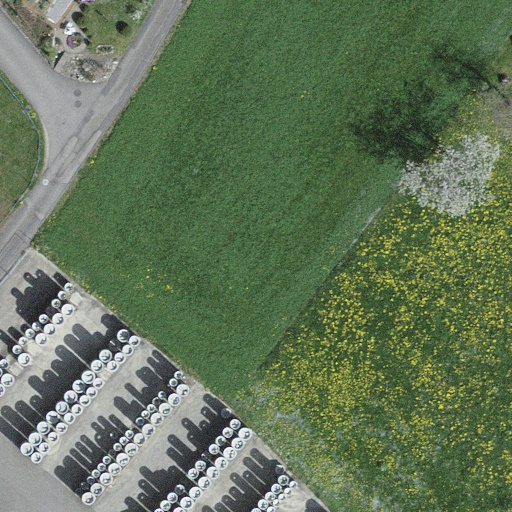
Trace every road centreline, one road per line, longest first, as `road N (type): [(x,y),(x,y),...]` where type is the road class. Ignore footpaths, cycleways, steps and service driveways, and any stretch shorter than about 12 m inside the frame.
road 1 (residential): [(170,0),(87,137)]
road 2 (residential): [(87,137),(0,252)]
road 3 (residential): [(0,33),(87,137)]
